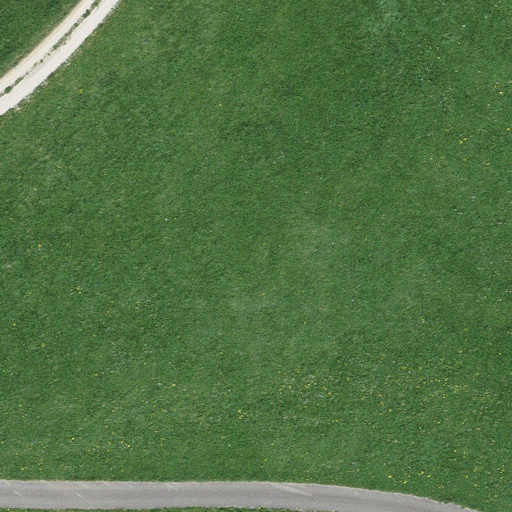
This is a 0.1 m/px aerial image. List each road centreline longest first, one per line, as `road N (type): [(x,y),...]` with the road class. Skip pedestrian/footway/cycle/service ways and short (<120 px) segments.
road 1 (track): [(394,511),(264,499),(0,501)]
road 2 (track): [(92,0),(0,97)]
